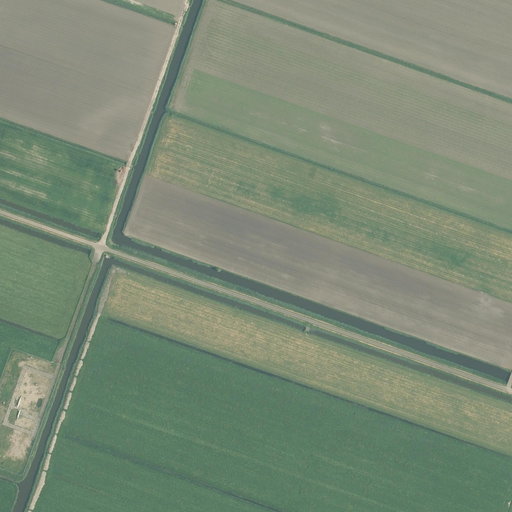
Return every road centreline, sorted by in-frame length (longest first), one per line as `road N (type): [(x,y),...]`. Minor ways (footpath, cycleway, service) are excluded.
road 1 (unclassified): [(511,391),(0,211)]
road 2 (track): [(101,247),(187,0)]
